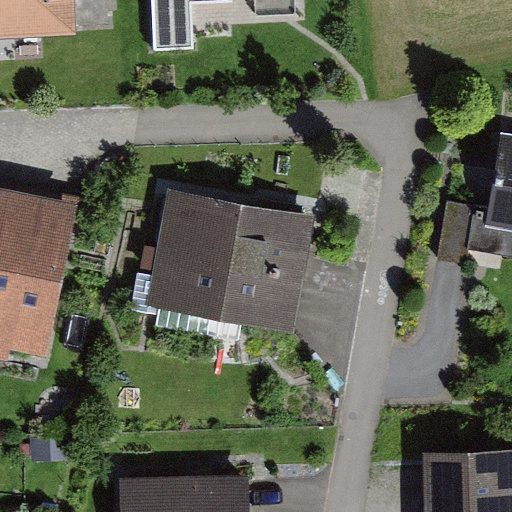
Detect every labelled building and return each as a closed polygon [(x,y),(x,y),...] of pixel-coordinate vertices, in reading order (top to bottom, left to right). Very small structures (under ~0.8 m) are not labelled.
[(0,0),(0,42),(79,38),(79,26),(110,24),(108,0),(0,0)] [(153,0),(155,53),(196,52),(194,6),(235,5),(235,0),(153,0)] [(511,136),(504,135),(492,210),(448,203),(438,262),(467,267),(470,251),(511,257),(511,136)] [(318,219),(170,191),(148,308),(296,336),(318,219)] [(0,192),(0,361),(10,363),(13,352),(49,359),(79,208),(0,192)] [(69,439),(32,440),(32,461),(70,461),(69,439)] [(511,511),(511,449),(424,453),(426,511),(511,511)] [(120,481),(121,511),(251,511),(251,478),(120,481)]
